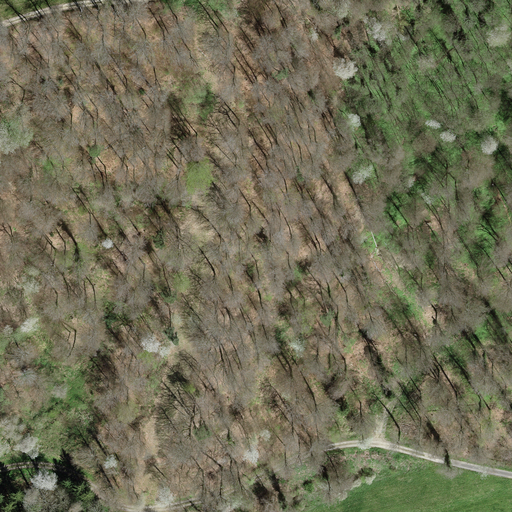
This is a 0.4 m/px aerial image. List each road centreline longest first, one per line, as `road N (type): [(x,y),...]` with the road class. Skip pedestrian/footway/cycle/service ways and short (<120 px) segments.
road 1 (track): [(17,464),(68,439),(150,464),(219,429),(275,318),(333,293),(376,211),(511,106)]
road 2 (track): [(511,474),(352,445),(151,511)]
road 3 (track): [(141,511),(113,505),(56,467),(0,471)]
road 4 (track): [(124,0),(0,24)]
